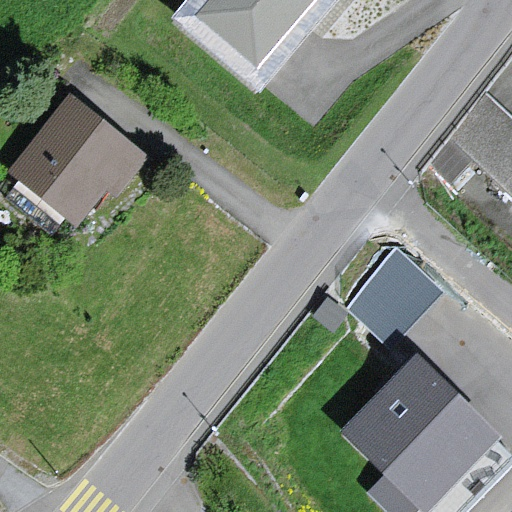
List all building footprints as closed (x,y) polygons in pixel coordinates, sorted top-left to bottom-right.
[(193,0),(179,17),(254,82),(325,0),(193,0)] [(511,119),(488,97),(452,135),(511,192),(511,119)] [(143,157),(76,104),(19,176),(79,224),(111,185),(117,190),(143,157)] [(394,234),(341,287),(387,332),(440,278),(394,234)] [(495,435),(418,360),(350,429),(428,504),(495,435)]
